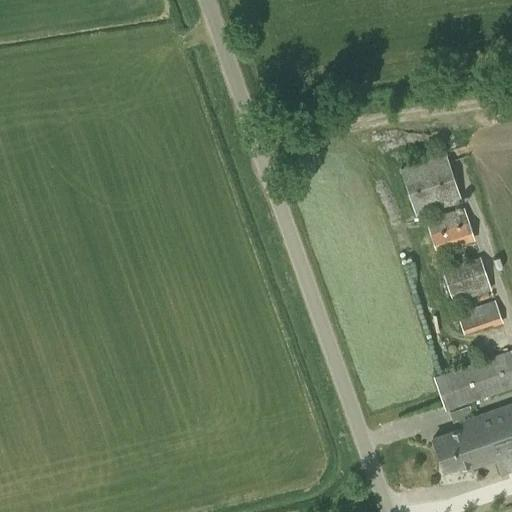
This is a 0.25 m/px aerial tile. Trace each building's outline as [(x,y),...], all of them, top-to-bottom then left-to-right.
[(310,113),(316,110),(313,103),(307,105),(310,113)] [(415,216),(461,201),(446,152),(399,167),(415,216)] [(436,252),(475,239),(463,206),(425,219),(436,252)] [(453,302),(492,289),(480,255),(441,268),(453,302)] [(492,327),(502,323),(494,299),(456,312),(463,334),(491,324),(492,327)] [(445,411),(511,387),(511,353),(510,349),(433,377),(445,411)] [(482,428),(494,461),(511,454),(511,402),(475,416),(480,429),(482,428)] [(459,473),(494,461),(482,428),(480,429),(475,416),(460,421),(462,427),(431,438),(443,472),(457,467),(459,473)]
